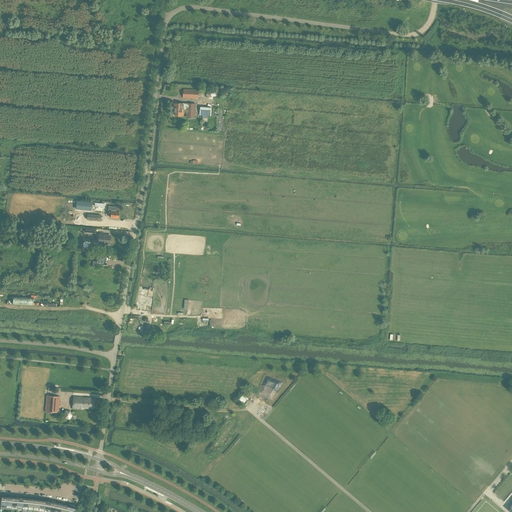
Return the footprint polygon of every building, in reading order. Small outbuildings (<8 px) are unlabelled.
[(183,98),(199,98),(200,89),(184,88),(183,98)] [(174,108),(175,108),(175,115),(183,116),(183,110),(187,110),(186,117),(195,117),(196,105),(174,103),(174,108)] [(200,115),(211,116),(211,108),(200,107),(200,115)] [(92,202),(77,201),(76,209),(91,210),(92,202)] [(117,207),(107,206),(106,218),(118,219),(119,211),(117,211),(117,207)] [(101,214),(87,214),(87,222),(100,223),(101,214)] [(100,232),(99,242),(100,243),(100,246),(101,246),(101,247),(102,247),(103,247),(106,247),(106,243),(109,244),(110,236),(103,235),(104,233),(100,232)] [(33,298),(13,297),(12,304),(32,305),(33,298)] [(45,412),(51,413),(51,411),(58,412),(60,397),(47,396),(45,412)] [(72,409),(88,409),(88,408),(94,409),(95,398),(73,397),(72,409)] [(54,511),(57,503),(51,502),(48,511),(54,511)] [(60,511),(62,504),(57,503),(54,511),(60,511)]
